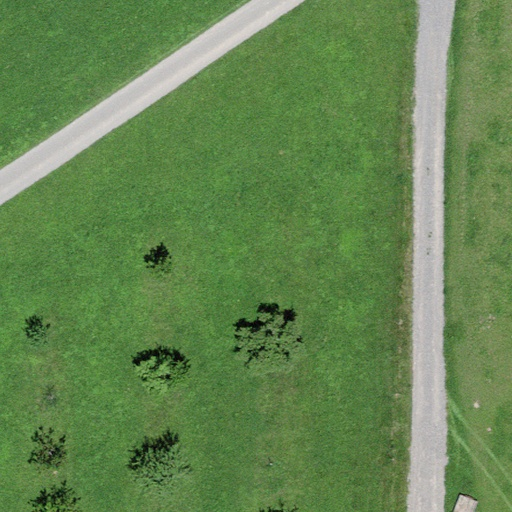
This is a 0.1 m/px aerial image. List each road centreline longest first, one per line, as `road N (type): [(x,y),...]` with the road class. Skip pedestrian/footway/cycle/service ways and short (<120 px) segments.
road 1 (track): [(436,0),(433,511)]
road 2 (track): [(280,0),(0,190)]
